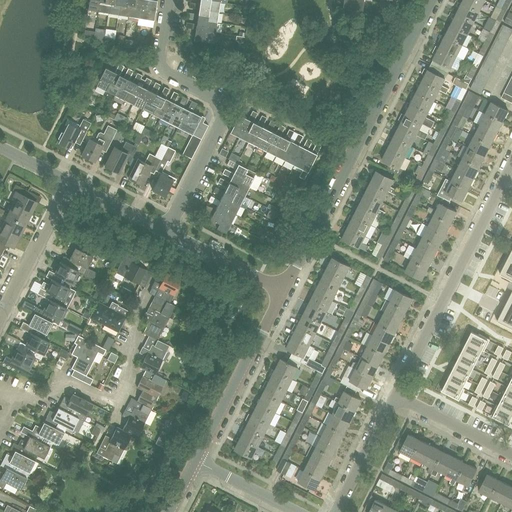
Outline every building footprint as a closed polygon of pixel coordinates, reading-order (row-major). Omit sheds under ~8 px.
[(105,2),(105,0),(89,0),(88,10),(98,11),(100,1),(105,2)] [(115,0),(105,0),(105,2),(100,1),(98,11),(108,13),(110,3),(115,4),(115,0)] [(125,0),(115,0),(115,4),(110,3),(108,13),(118,15),(120,5),(125,5),(125,0)] [(135,0),(125,0),(125,5),(120,5),(118,15),(128,16),(130,6),(135,7),(135,0)] [(146,0),(135,0),(135,7),(130,6),(128,16),(138,18),(140,8),(145,9),(146,0)] [(154,20),(157,0),(146,0),(145,9),(140,8),(138,18),(154,20)] [(199,0),(199,4),(209,6),(208,11),(218,12),(220,2),(210,1),(209,0),(199,0)] [(362,10),(364,0),(343,0),(342,7),(362,10)] [(479,11),(484,0),(483,0),(463,0),(462,3),(479,11)] [(505,0),(501,9),(506,11),(511,0),(505,0)] [(199,4),(189,2),(189,8),(198,9),(197,14),(207,16),(207,21),(217,22),(218,12),(208,11),(209,6),(199,4)] [(474,20),(479,11),(462,3),(461,4),(457,3),(456,6),(459,8),(456,14),(473,23),(474,20)] [(496,20),(500,22),(506,11),(501,9),(496,20)] [(197,14),(188,12),(187,18),(197,19),(196,24),(206,26),(205,31),(215,32),(217,22),(207,21),(207,16),(197,14)] [(467,34),(473,23),(456,14),(455,16),(452,14),(450,17),(453,19),(453,20),(450,25),(467,34)] [(490,31),(494,33),(500,22),(496,20),(490,31)] [(213,43),(215,32),(205,31),(206,26),(196,24),(186,22),(185,28),(195,29),(193,40),(213,43)] [(511,29),(502,24),(499,30),(510,35),(511,31),(511,29)] [(467,34),(450,25),(450,27),(446,25),(445,29),(448,30),(445,36),(462,45),(467,34)] [(94,32),(84,30),(83,38),(93,39),(94,32)] [(510,35),(499,30),(497,35),(508,41),(510,35)] [(484,42),(489,45),(494,33),(490,31),(484,42)] [(104,39),(105,33),(95,32),(94,39),(103,43),(104,39)] [(445,37),(441,35),(439,40),(442,42),(439,48),(456,56),(462,45),(445,36),(445,37)] [(505,46),(508,41),(497,35),(494,41),(505,46)] [(505,46),(494,41),(491,46),(502,51),(505,46)] [(479,54),(483,56),(489,45),(484,42),(479,54)] [(500,57),(502,51),(491,46),(489,51),(500,57)] [(450,68),(456,56),(439,48),(438,49),(435,48),(433,51),(436,53),(433,59),(450,68)] [(500,57),(489,51),(486,57),(497,62),(500,57)] [(473,65),(477,67),(483,56),(479,54),(473,65)] [(494,67),(497,62),(486,57),(483,62),(494,67)] [(494,67),(483,62),(481,67),(492,73),(494,67)] [(119,75),(121,71),(124,66),(119,64),(114,72),(105,68),(96,86),(105,91),(110,82),(115,84),(119,75)] [(477,67),(473,65),(467,77),(471,79),(472,79),(477,67)] [(489,78),(492,73),(481,67),(478,73),(489,78)] [(128,80),(133,71),(128,68),(125,73),(121,71),(119,75),(115,84),(110,82),(105,91),(114,95),(119,86),(124,88),(128,79),(128,80)] [(442,85),(445,79),(428,70),(427,71),(424,70),(422,73),(425,75),(422,81),(439,90),(446,94),(449,89),(442,85)] [(133,93),(137,84),(138,84),(142,75),(137,73),(133,82),(128,80),(128,79),(124,88),(119,86),(114,95),(112,100),(121,104),(123,100),(128,91),(133,93)] [(489,78),(478,73),(475,78),(486,84),(489,78)] [(465,76),(463,81),(465,82),(469,84),(471,79),(467,77),(465,76)] [(146,88),(147,89),(151,80),(146,78),(142,86),(138,84),(137,84),(133,93),(128,91),(123,100),(133,104),(137,95),(142,98),(146,88)] [(462,88),(456,99),(461,101),(467,90),(466,90),(469,84),(465,82),(463,81),(456,78),(453,83),(462,88)] [(483,89),(486,84),(475,78),(473,84),(483,89)] [(434,101),(439,90),(422,81),(421,83),(418,81),(416,85),(419,86),(416,93),(434,101)] [(156,93),(160,85),(155,82),(151,91),(147,89),(146,88),(142,98),(137,95),(133,104),(142,109),(146,100),(151,102),(156,93)] [(483,89),(473,84),(470,89),(481,94),(483,89)] [(165,98),(169,89),(164,87),(160,95),(156,93),(151,102),(146,100),(142,109),(151,114),(155,105),(160,107),(165,98)] [(174,103),(178,94),(173,91),(169,100),(165,98),(160,107),(155,105),(151,114),(160,118),(165,109),(169,112),(174,103)] [(469,91),(463,103),(468,105),(474,93),(469,91)] [(434,101),(416,93),(416,94),(412,92),(411,96),(414,97),(410,104),(428,113),(434,101)] [(511,103),(511,96),(504,92),(501,98),(511,103)] [(183,107),(188,98),(183,96),(178,105),(174,103),(169,112),(165,109),(160,118),(169,123),(174,114),(178,116),(183,107)] [(456,99),(451,110),(455,112),(461,101),(456,99)] [(192,112),(197,103),(192,101),(187,109),(183,107),(178,116),(174,114),(169,123),(178,128),(183,119),(187,121),(192,112)] [(425,117),(428,113),(410,104),(410,105),(407,103),(405,107),(408,108),(405,115),(422,124),(431,129),(435,122),(425,117)] [(463,103),(458,114),(462,116),(468,105),(463,103)] [(502,122),(508,111),(491,103),(485,114),(502,122)] [(248,131),(253,121),(253,122),(257,113),(252,110),(248,119),(239,114),(229,133),(239,137),(243,128),(248,131)] [(445,122),(449,124),(455,112),(451,110),(445,122)] [(201,139),(208,125),(202,123),(205,118),(192,112),(187,121),(183,119),(178,128),(201,139)] [(452,125),(456,127),(462,116),(458,114),(452,125)] [(496,134),(502,122),(485,114),(480,125),(496,134)] [(262,126),(266,118),(261,115),(257,124),(253,122),(253,121),(248,131),(243,128),(239,137),(248,142),(252,133),(257,135),(262,126)] [(419,130),(422,124),(405,115),(404,116),(401,115),(399,118),(402,120),(399,126),(416,135),(424,139),(427,134),(419,130)] [(461,124),(470,127),(472,120),(463,118),(461,124)] [(59,139),(58,143),(70,149),(76,138),(81,141),(91,123),(83,119),(79,125),(77,131),(66,125),(63,133),(61,132),(58,139),(59,139)] [(271,131),(275,122),(271,120),(266,128),(262,126),(257,135),(252,133),(248,142),(257,147),(262,138),(266,140),(271,131)] [(439,133),(444,135),(449,124),(445,122),(439,133)] [(280,135),(285,127),(280,124),(275,133),(271,131),(266,140),(262,138),(257,147),(266,151),(271,142),(275,145),(280,135)] [(108,125),(102,137),(105,139),(111,142),(117,130),(108,125)] [(446,136),(451,139),(456,127),(452,125),(446,136)] [(491,145),(496,134),(480,125),(474,137),(491,145)] [(411,146),(416,135),(399,126),(399,127),(396,126),(394,129),(397,131),(393,138),(411,146)] [(150,138),(153,132),(147,129),(144,135),(150,138)] [(289,140),(294,131),(289,129),(284,138),(280,135),(275,145),(271,142),(266,151),(275,156),(280,147),(284,149),(289,140)] [(434,144),(438,146),(444,135),(439,133),(434,144)] [(298,144),(298,145),(303,136),(298,134),(293,142),(289,140),(284,149),(280,147),(275,156),(284,161),(289,152),(293,154),(298,144)] [(441,148),(445,150),(451,139),(446,136),(441,148)] [(405,158),(411,146),(393,138),(393,139),(390,137),(388,141),(391,142),(388,149),(405,158)] [(485,156),(491,145),(474,137),(468,148),(485,156)] [(307,149),(308,149),(312,141),(307,138),(303,147),(298,145),(298,144),(293,154),(289,152),(284,161),(294,165),(298,156),(303,158),(307,149)] [(89,139),(81,155),(94,161),(100,149),(102,145),(96,142),(89,139)] [(118,173),(124,159),(130,162),(137,147),(125,141),(120,152),(114,149),(115,147),(114,147),(105,166),(118,173)] [(312,151),(308,149),(307,149),(303,158),(298,156),(294,165),(302,170),(299,177),(304,179),(321,145),(316,143),(312,151)] [(428,155),(432,157),(438,146),(434,144),(428,155)] [(167,147),(161,158),(167,161),(169,162),(175,151),(168,147),(167,147)] [(191,159),(195,152),(187,148),(184,155),(191,159)] [(400,168),(405,158),(388,149),(387,150),(384,148),(382,152),(385,153),(382,160),(388,163),(399,169),(400,168)] [(435,159),(439,161),(445,150),(441,148),(435,159)] [(479,167),(485,156),(468,148),(463,159),(479,167)] [(228,152),(221,149),(218,155),(225,158),(228,152)] [(141,185),(148,171),(153,174),(155,170),(160,160),(149,154),(144,163),(137,160),(128,178),(141,185)] [(422,167),(427,169),(432,157),(428,155),(422,167)] [(256,173),(229,159),(227,165),(235,169),(233,173),(242,178),(240,182),(249,187),(256,173)] [(429,170),(434,172),(439,161),(435,159),(429,170)] [(474,179),(479,167),(463,159),(457,170),(474,179)] [(400,176),(404,170),(400,168),(399,169),(388,163),(385,169),(400,176)] [(418,186),(427,169),(422,167),(419,166),(415,173),(418,175),(414,183),(418,186)] [(233,173),(224,169),(222,174),(231,178),(228,182),(237,187),(235,191),(244,196),(249,187),(240,182),(242,178),(233,173)] [(434,172),(429,170),(423,182),(428,184),(434,172)] [(468,190),(474,179),(457,170),(451,181),(468,190)] [(161,173),(152,190),(164,197),(173,180),(174,178),(167,174),(162,171),(161,171),(161,173)] [(393,180),(392,179),(376,172),(375,173),(372,172),(370,175),(374,177),(370,183),(388,191),(395,195),(396,193),(395,189),(390,187),(393,180)] [(397,182),(400,177),(394,174),(392,179),(393,180),(397,182)] [(228,182),(220,178),(217,183),(226,187),(224,191),(224,192),(233,196),(230,201),(239,205),(244,196),(235,191),(237,187),(228,182)] [(283,187),(285,181),(280,179),(277,184),(279,185),(283,187)] [(462,201),(468,190),(451,181),(445,193),(462,201)] [(382,203),(388,191),(370,183),(370,184),(367,183),(365,186),(368,188),(365,194),(382,203)] [(30,213),(36,202),(25,196),(27,191),(15,184),(12,190),(15,192),(13,196),(16,198),(13,205),(30,213)] [(224,192),(224,191),(215,187),(213,192),(221,196),(219,200),(219,201),(228,205),(226,210),(235,214),(239,205),(230,201),(233,196),(224,192)] [(416,206),(422,195),(428,198),(431,192),(421,187),(412,204),(416,206)] [(405,200),(409,203),(415,191),(411,189),(405,200)] [(281,203),(285,197),(278,193),(274,200),(281,203)] [(385,212),(379,209),(382,203),(365,194),(364,195),(361,194),(359,197),(362,199),(359,205),(376,214),(382,217),(385,212)] [(219,201),(219,200),(210,196),(208,201),(216,205),(214,209),(214,210),(223,214),(221,219),(230,223),(235,214),(226,210),(228,205),(219,201)] [(399,212),(404,214),(409,203),(405,200),(399,212)] [(412,204),(406,215),(411,217),(416,206),(412,204)] [(451,224),(456,212),(440,204),(436,211),(429,207),(427,212),(434,215),(451,224)] [(24,225),(30,213),(13,205),(7,216),(24,225)] [(225,233),(230,223),(221,219),(223,214),(214,210),(214,209),(206,205),(203,210),(212,214),(207,224),(225,233)] [(371,225),(376,214),(359,205),(358,207),(355,205),(353,209),(356,210),(353,216),(371,225)] [(271,220),(275,213),(270,210),(266,217),(271,220)] [(404,214),(399,212),(394,223),(398,225),(404,214)] [(371,225),(353,216),(350,215),(348,220),(351,221),(348,228),(365,237),(371,225)] [(406,215),(401,226),(405,229),(411,217),(406,215)] [(445,235),(451,224),(434,215),(428,227),(445,235)] [(19,236),(24,225),(7,216),(1,227),(19,236)] [(394,223),(388,234),(392,236),(398,225),(394,223)] [(365,237),(348,228),(344,226),(342,231),(345,232),(342,240),(366,252),(369,247),(361,243),(365,237)] [(401,226),(395,238),(399,240),(405,229),(401,226)] [(13,247),(19,236),(1,227),(0,229),(0,244),(2,242),(13,247)] [(266,231),(260,227),(257,234),(263,237),(266,231)] [(445,235),(428,227),(423,237),(439,246),(445,235)] [(388,234),(382,245),(387,247),(392,236),(388,234)] [(262,241),(254,237),(250,245),(258,249),(262,241)] [(434,257),(439,246),(423,237),(417,249),(434,257)] [(395,238),(389,249),(394,251),(399,240),(395,238)] [(381,259),(387,247),(382,245),(376,257),(381,259)] [(83,274),(92,256),(74,247),(69,259),(63,256),(60,262),(78,271),(83,274)] [(388,262),(394,251),(389,249),(383,260),(388,262)] [(434,257),(417,249),(413,256),(411,254),(410,252),(407,250),(403,256),(411,260),(428,269),(434,257)] [(139,284),(144,287),(152,272),(134,264),(137,258),(125,252),(115,272),(139,284)] [(332,258),(332,259),(329,257),(326,261),(330,263),(326,269),(344,278),(350,267),(332,258)] [(504,307),(497,321),(510,328),(511,328),(511,259),(511,262),(507,260),(500,274),(511,280),(511,300),(508,309),(504,307)] [(422,280),(428,269),(411,260),(405,272),(422,280)] [(69,288),(78,271),(60,262),(54,273),(48,270),(45,277),(51,280),(51,279),(60,284),(60,283),(69,288)] [(338,290),(344,278),(326,269),(326,271),(323,269),(321,273),(324,274),(321,281),(338,289),(338,290)] [(169,303),(181,280),(166,272),(160,284),(155,281),(149,293),(154,295),(151,301),(172,312),(175,306),(169,303)] [(367,276),(361,287),(365,289),(371,278),(367,276)] [(75,291),(69,288),(60,283),(60,284),(51,279),(51,280),(48,284),(42,282),(36,294),(48,299),(60,305),(66,308),(75,291)] [(374,279),(368,291),(377,295),(383,284),(374,279)] [(332,301),(338,290),(338,289),(321,281),(320,282),(317,280),(315,284),(318,285),(315,292),(332,301)] [(233,283),(231,288),(239,293),(242,288),(233,283)] [(361,287),(355,298),(360,301),(365,289),(361,287)] [(406,310),(412,299),(396,290),(390,302),(406,310)] [(378,296),(377,295),(368,291),(362,302),(367,304),(372,307),(378,296)] [(327,312),(332,301),(315,292),(314,293),(311,292),(309,295),(313,297),(309,303),(326,312),(327,312)] [(349,309),(354,312),(360,301),(355,298),(350,309),(349,309)] [(60,320),(66,308),(60,305),(48,299),(42,310),(36,307),(33,313),(48,321),(51,322),(58,325),(60,320)] [(158,340),(172,312),(151,301),(143,318),(148,321),(143,333),(148,335),(158,340)] [(89,317),(118,331),(129,311),(126,309),(111,302),(108,307),(97,302),(89,317)] [(357,313),(361,315),(367,304),(362,302),(357,313)] [(401,321),(406,310),(390,302),(384,313),(401,321)] [(321,323),(327,312),(326,312),(309,303),(309,304),(306,303),(304,306),(307,308),(303,314),(304,315),(321,323)] [(346,316),(344,321),(348,323),(354,312),(349,309),(350,309),(343,305),(339,313),(346,316)] [(43,340),(43,339),(51,322),(48,321),(33,313),(28,324),(22,322),(19,328),(31,334),(31,333),(43,340)] [(351,324),(355,327),(356,326),(360,328),(364,321),(359,319),(361,315),(357,313),(351,324)] [(395,333),(401,321),(384,313),(379,324),(395,333)] [(315,334),(321,323),(304,315),(303,314),(303,316),(300,314),(298,318),(301,319),(298,326),(315,334)] [(338,332),(342,334),(348,323),(344,321),(338,332)] [(295,324),(292,329),(295,330),(292,337),(309,346),(315,334),(298,326),(295,324)] [(345,336),(350,338),(355,327),(351,324),(345,336)] [(389,344),(395,333),(379,324),(373,336),(389,344)] [(86,338),(92,333),(87,329),(82,334),(86,338)] [(195,340),(198,333),(193,330),(189,337),(195,340)] [(332,343),(337,345),(342,334),(338,332),(332,343)] [(470,335),(466,342),(482,350),(482,351),(484,352),(490,340),(479,334),(478,335),(477,335),(472,332),(470,335)] [(40,359),(49,342),(43,339),(43,340),(31,333),(31,334),(25,344),(19,342),(16,348),(34,357),(40,359)] [(85,376),(97,352),(102,355),(105,349),(100,346),(77,335),(73,343),(76,344),(71,354),(77,357),(71,368),(74,370),(71,375),(89,385),(92,379),(85,376)] [(154,374),(169,345),(158,340),(148,335),(140,353),(145,356),(139,367),(145,370),(154,374)] [(314,348),(309,346),(292,337),(289,335),(286,340),(290,341),(286,348),(303,357),(300,362),(306,365),(314,348)] [(339,347),(344,349),(350,338),(345,336),(339,347)] [(384,355),(389,344),(373,336),(367,347),(384,355)] [(110,350),(115,340),(110,337),(105,347),(110,350)] [(352,338),(348,345),(356,349),(359,342),(352,338)] [(466,342),(461,352),(478,360),(482,351),(482,350),(466,342)] [(326,355),(331,357),(337,345),(332,343),(326,355)] [(498,345),(494,353),(499,356),(503,348),(498,345)] [(338,360),(344,349),(339,347),(334,358),(338,360)] [(378,366),(384,355),(367,347),(361,358),(378,366)] [(28,368),(34,357),(16,348),(11,359),(5,356),(2,362),(31,377),(34,371),(28,368)] [(506,350),(502,358),(508,360),(511,352),(506,350)] [(346,351),(344,357),(352,359),(354,353),(346,351)] [(461,352),(457,361),(473,370),(478,360),(461,352)] [(114,363),(115,364),(118,357),(111,353),(108,360),(114,363)] [(326,355),(318,371),(322,373),(325,368),(331,357),(326,355)] [(65,359),(59,356),(54,367),(60,369),(65,359)] [(338,360),(334,358),(328,370),(332,372),(338,360)] [(372,378),(378,366),(361,358),(358,365),(354,362),(351,367),(356,369),(372,378)] [(492,358),(488,365),(493,368),(497,360),(492,358)] [(298,368),(281,359),(280,361),(277,359),(275,363),(278,364),(275,371),(292,380),(298,368)] [(457,361),(452,371),(468,379),(473,370),(457,361)] [(500,362),(496,369),(502,372),(505,365),(500,362)] [(488,365),(484,373),(490,375),(493,368),(488,365)] [(275,371),(272,369),(269,374),(272,375),(269,382),(287,391),(292,380),(275,371)] [(366,389),(372,378),(356,369),(350,381),(366,389)] [(496,369),(492,377),(498,380),(502,372),(496,369)] [(151,409),(166,380),(154,374),(145,370),(136,387),(142,390),(137,401),(136,401),(151,409)] [(314,390),(319,379),(322,373),(318,371),(315,377),(309,388),(314,390)] [(452,371),(447,381),(463,389),(463,388),(468,379),(452,371)] [(322,380),(316,392),(321,394),(330,377),(325,375),(322,380)] [(482,377),(478,384),(484,387),(487,380),(482,377)] [(281,402),(287,391),(269,382),(269,383),(266,381),(264,385),(267,387),(263,393),(281,402)] [(443,388),(442,391),(447,394),(448,394),(448,395),(459,401),(465,389),(463,388),(463,389),(447,381),(443,388)] [(490,381),(486,389),(492,391),(496,384),(490,381)] [(478,384),(474,392),(480,395),(484,387),(478,384)] [(511,389),(507,387),(502,397),(511,401),(511,389)] [(314,390),(309,388),(304,399),(308,401),(314,390)] [(486,389),(483,396),(488,399),(492,391),(486,389)] [(311,403),(315,405),(321,394),(316,392),(311,403)] [(344,392),(340,399),(336,397),(334,401),(355,411),(361,400),(344,392)] [(78,417),(84,420),(92,404),(93,404),(83,399),(72,393),(71,396),(69,399),(64,396),(60,402),(58,408),(69,414),(69,413),(78,418),(78,417)] [(275,413),(281,402),(263,393),(263,394),(260,393),(258,396),(261,398),(258,404),(275,413)] [(472,396),(468,404),(474,407),(478,399),(472,396)] [(498,406),(497,406),(511,413),(511,401),(502,397),(498,406)] [(136,438),(151,409),(136,401),(137,401),(131,398),(122,415),(128,418),(122,429),(122,430),(131,434),(130,435),(136,438)] [(298,411),(302,413),(308,401),(304,399),(298,411)] [(333,414),(349,423),(355,411),(334,401),(332,400),(329,406),(335,409),(333,414)] [(480,400),(476,408),(482,411),(486,403),(480,400)] [(311,403),(305,414),(310,417),(315,405),(311,403)] [(269,425),(275,413),(258,404),(257,406),(254,404),(252,408),(255,409),(252,416),(269,425)] [(496,405),(490,417),(501,422),(502,421),(503,422),(508,424),(510,422),(511,417),(511,413),(497,406),(498,406),(496,405)] [(72,430),(78,418),(69,413),(69,414),(58,408),(55,413),(49,410),(43,422),(55,428),(64,432),(66,427),(72,430)] [(298,411),(292,422),(296,424),(302,413),(298,411)] [(264,436),(269,425),(252,416),(248,414),(246,419),(249,420),(246,427),(264,436)] [(305,414),(299,426),(304,428),(310,417),(305,414)] [(343,434),(349,423),(333,414),(327,426),(343,434)] [(58,444),(64,432),(55,428),(43,422),(40,428),(35,425),(32,431),(26,428),(23,433),(28,436),(29,437),(29,436),(40,442),(43,437),(58,444)] [(96,422),(94,425),(102,429),(103,430),(105,426),(96,422)] [(292,422),(286,433),(291,435),(296,424),(292,422)] [(116,463),(130,435),(131,434),(122,430),(122,429),(116,426),(111,438),(105,435),(104,436),(96,453),(116,463)] [(258,447),(264,436),(246,427),(246,428),(243,426),(241,430),(244,432),(240,438),(258,447)] [(299,426),(294,437),(298,439),(304,428),(299,426)] [(338,445),(343,434),(327,426),(321,437),(338,445)] [(286,433),(281,445),(285,447),(291,435),(286,433)] [(412,457),(420,440),(409,434),(400,451),(412,457)] [(43,458),(49,446),(40,442),(29,436),(26,442),(20,439),(17,444),(13,442),(10,448),(14,451),(26,456),(29,451),(43,458)] [(294,437),(288,448),(292,451),(298,439),(294,437)] [(332,457),(338,445),(321,437),(315,448),(332,457)] [(164,448),(166,442),(159,438),(156,444),(164,448)] [(258,447),(240,438),(240,439),(237,438),(235,441),(238,443),(235,449),(252,458),(258,447)] [(423,463),(431,446),(420,440),(412,457),(423,463)] [(281,445),(275,455),(279,458),(285,447),(281,445)] [(431,474),(442,452),(431,446),(423,463),(430,466),(427,472),(431,474)] [(288,448),(282,459),(287,461),(292,451),(288,448)] [(326,468),(332,457),(315,448),(310,460),(326,468)] [(29,473),(35,461),(26,456),(14,451),(12,456),(6,453),(0,464),(6,468),(12,471),(12,470),(26,478),(26,477),(29,473)] [(445,474),(454,457),(442,452),(431,474),(436,477),(439,471),(445,474)] [(274,469),(279,458),(275,455),(269,467),(274,469)] [(456,480),(465,463),(454,457),(445,474),(452,478),(449,483),(454,485),(456,480)] [(287,461),(282,459),(277,471),(285,475),(291,463),(287,461)] [(321,479),(326,468),(310,460),(304,470),(321,479)] [(468,486),(476,469),(465,463),(456,480),(468,486)] [(400,480),(402,476),(391,470),(385,467),(383,471),(400,480)] [(20,490),(26,478),(12,470),(12,471),(6,468),(3,473),(0,471),(0,486),(3,488),(6,482),(20,490)] [(315,490),(321,479),(304,470),(299,482),(315,490)] [(396,487),(399,483),(382,474),(380,478),(385,481),(396,487)] [(490,497),(499,480),(487,475),(479,491),(490,497)] [(400,480),(411,486),(413,481),(402,476),(400,480)] [(501,503),(510,486),(499,480),(490,497),(501,503)] [(411,486),(422,491),(425,487),(413,481),(411,486)] [(407,493),(410,488),(399,483),(396,487),(407,493)] [(511,508),(511,487),(510,486),(501,503),(511,508)] [(422,491),(434,497),(436,493),(425,487),(422,491)] [(407,493),(419,498),(421,494),(410,488),(407,493)] [(434,497),(445,503),(447,498),(436,493),(434,497)] [(419,498),(430,504),(432,500),(421,494),(419,498)] [(383,511),(387,505),(375,499),(376,498),(371,495),(363,509),(369,511),(368,511),(383,511)] [(459,504),(447,498),(445,503),(456,509),(459,504)] [(430,504),(441,510),(443,505),(432,500),(430,504)]
